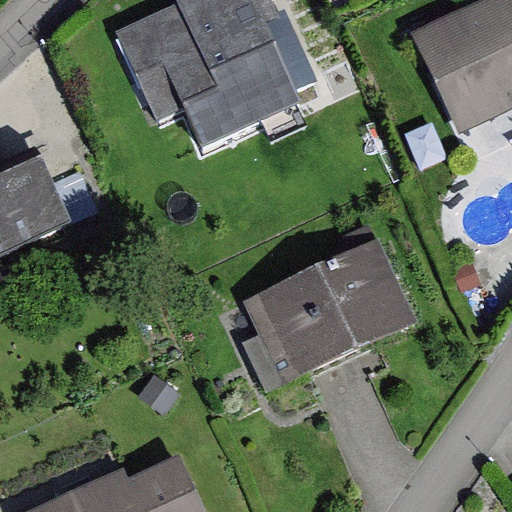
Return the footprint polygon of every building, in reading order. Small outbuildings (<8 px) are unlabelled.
[(188,0),(196,17),(137,46),(186,145),(205,136),(225,175),(337,120),(278,0),(188,0)] [(511,1),(417,45),(463,144),(511,121),(511,1)] [(74,159),(0,188),(0,284),(107,242),(74,159)] [(411,250),(271,314),(313,405),(453,341),(411,250)] [(235,511),(212,454),(67,511),(235,511)]
